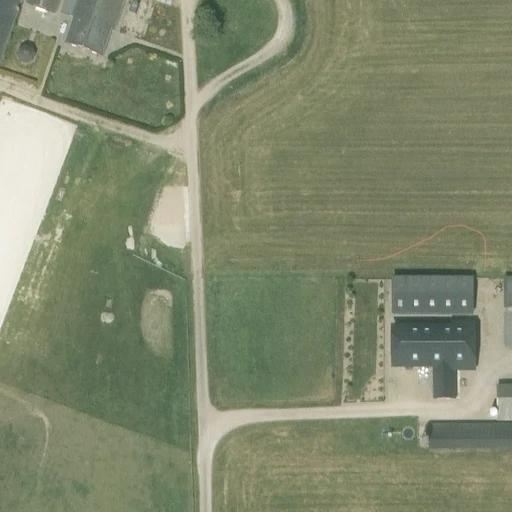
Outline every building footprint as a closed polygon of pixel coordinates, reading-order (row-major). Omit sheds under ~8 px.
[(0,0),(0,64),(20,0),(0,0)] [(56,14),(60,0),(27,0),(26,5),(56,14)] [(68,0),(63,14),(75,18),(66,45),(102,57),(111,30),(114,31),(124,0),(68,0)] [(473,279),(391,279),(391,317),(473,317),(473,279)] [(511,279),(503,280),(504,346),(511,345),(511,279)] [(393,368),(432,368),(432,385),(424,385),(425,400),(455,400),(455,372),(473,371),(472,324),(452,325),(452,327),(393,328),(393,368)] [(511,422),(511,386),(496,386),(497,422),(511,422)] [(511,425),(429,426),(429,450),(511,450),(511,425)]
